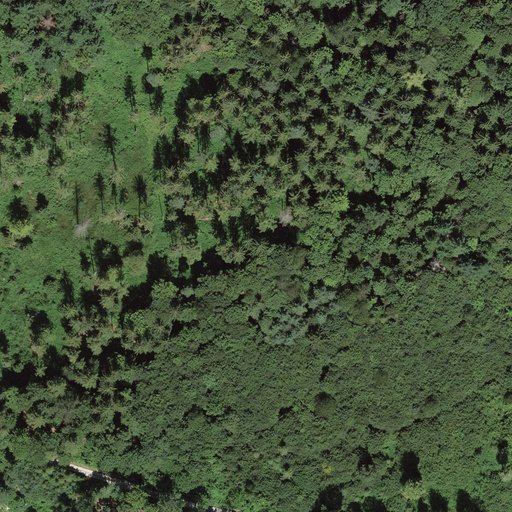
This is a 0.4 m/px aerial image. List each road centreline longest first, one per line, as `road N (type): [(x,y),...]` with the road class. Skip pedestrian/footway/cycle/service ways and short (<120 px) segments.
road 1 (track): [(190,0),(157,35),(130,116),(147,216),(202,380),(216,511)]
road 2 (track): [(511,131),(279,33),(236,0)]
road 3 (track): [(0,443),(215,511)]
